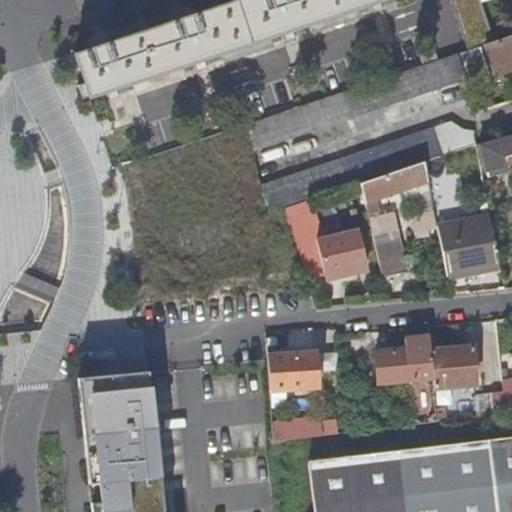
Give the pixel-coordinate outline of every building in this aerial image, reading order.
[(381,0),(239,0),(71,56),(85,98),(381,0)] [(493,78),(511,71),(511,38),(493,45),(496,55),(487,58),(493,78)] [(465,80),(456,54),(95,173),(101,200),(465,80)] [(442,153),(433,127),(110,234),(109,234),(114,261),(120,259),(442,153)] [(511,137),(480,148),(485,164),(511,155),(511,137)] [(422,165),(425,180),(431,211),(445,209),(440,175),(469,165),(467,160),(474,158),(471,149),(422,165)] [(425,180),(422,165),(422,162),(381,175),(386,194),(425,180)] [(483,189),(481,180),(462,184),(464,193),(483,189)] [(497,211),(441,222),(452,279),(508,268),(497,211)] [(385,239),(380,218),(367,221),(372,241),(380,276),(404,270),(396,236),(385,239)] [(315,238),(324,274),(365,264),(356,228),(315,238)] [(416,427),(436,424),(433,392),(428,354),(427,339),(403,341),(405,353),(375,356),(379,387),(411,383),(416,427)] [(428,354),(433,392),(474,387),(471,349),(428,354)] [(313,355),(267,361),(269,396),(317,390),(313,355)] [(150,372),(77,379),(91,511),(166,511),(162,475),(153,385),(151,385),(150,377),(150,372)] [(501,416),(511,414),(511,382),(498,385),(501,416)] [(474,419),(492,417),(489,397),(471,399),(474,419)] [(321,423),(272,429),(273,444),(322,438),(321,423)] [(511,511),(511,439),(307,466),(313,511),(511,511)]
